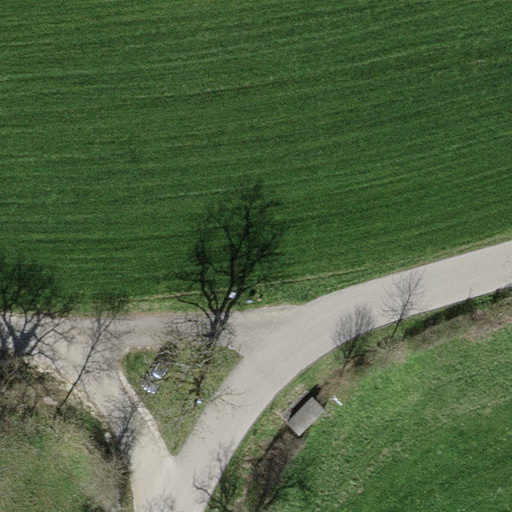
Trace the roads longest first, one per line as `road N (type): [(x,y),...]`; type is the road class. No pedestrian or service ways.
road 1 (unclassified): [(179,511),(203,455),(356,306),(511,264)]
road 2 (track): [(356,306),(273,328),(47,337)]
road 3 (track): [(47,337),(90,346),(203,455)]
